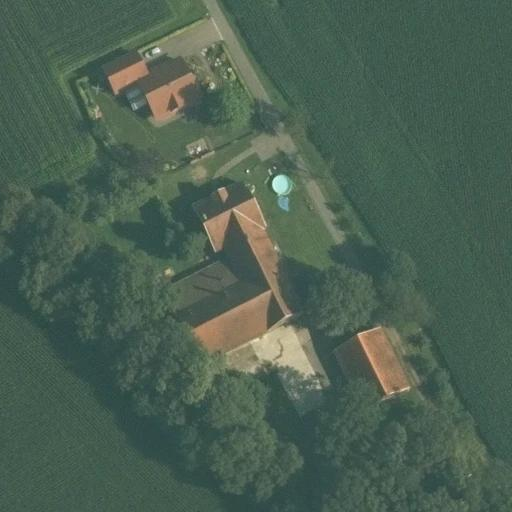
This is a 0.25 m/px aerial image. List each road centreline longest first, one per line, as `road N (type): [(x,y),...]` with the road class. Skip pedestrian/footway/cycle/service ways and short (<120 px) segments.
road 1 (track): [(330,234),(426,404),(509,511)]
road 2 (unclassified): [(201,0),(330,234)]
